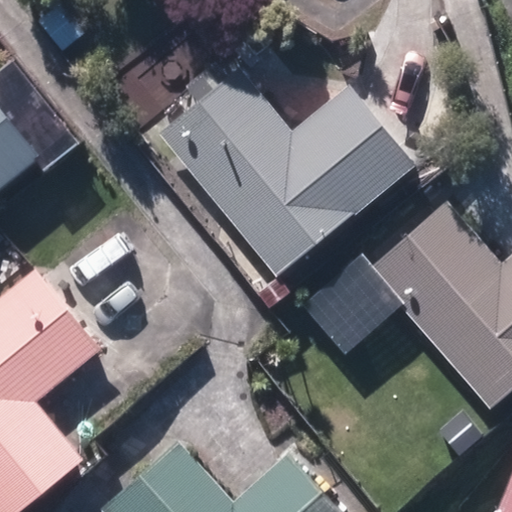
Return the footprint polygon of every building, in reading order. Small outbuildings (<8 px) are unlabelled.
[(69,0),(67,0),(46,16),(71,45),(92,28),(69,0)] [(163,132),(277,275),(413,166),(352,87),(293,134),(241,70),(163,132)] [(0,186),(38,157),(0,109),(0,186)] [(369,269),(490,409),(511,389),(511,256),(502,265),(446,201),(369,269)] [(0,290),(28,265),(0,233),(0,290)] [(0,299),(0,511),(18,511),(83,458),(35,402),(99,349),(35,271),(0,299)] [(464,432),(473,442),(492,428),(483,416),(464,432)] [(104,510),(106,511),(342,511),(291,454),(234,505),(179,443),(104,510)] [(511,511),(511,476),(497,511),(511,511)]
